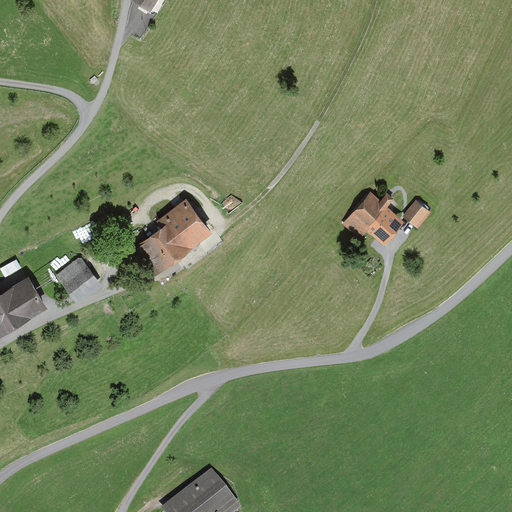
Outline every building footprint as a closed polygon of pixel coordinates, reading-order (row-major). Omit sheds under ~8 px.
[(155,0),(133,0),(134,0),(150,10),(155,0)] [(371,195),(346,223),(360,235),(367,227),(384,242),(401,222),(386,208),(392,201),(387,196),(380,203),(371,195)] [(139,248),(156,272),(209,233),(187,202),(160,222),(165,229),(139,248)] [(432,215),(419,205),(407,220),(420,230),(432,215)] [(99,286),(79,260),(57,276),(77,302),(99,286)] [(18,261),(2,269),(6,278),(22,270),(18,261)] [(27,282),(0,297),(0,333),(43,309),(27,282)] [(213,474),(165,511),(166,511),(236,511),(240,509),(213,474)]
